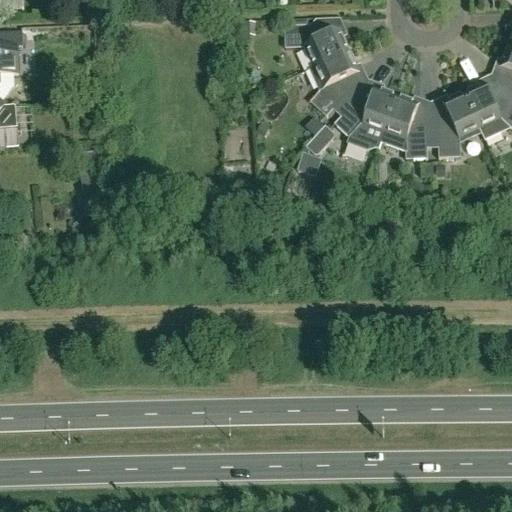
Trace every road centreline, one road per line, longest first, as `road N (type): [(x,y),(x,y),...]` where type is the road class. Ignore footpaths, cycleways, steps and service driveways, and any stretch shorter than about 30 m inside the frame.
road 1 (primary): [(0,476),(511,465)]
road 2 (primary): [(511,413),(0,421)]
